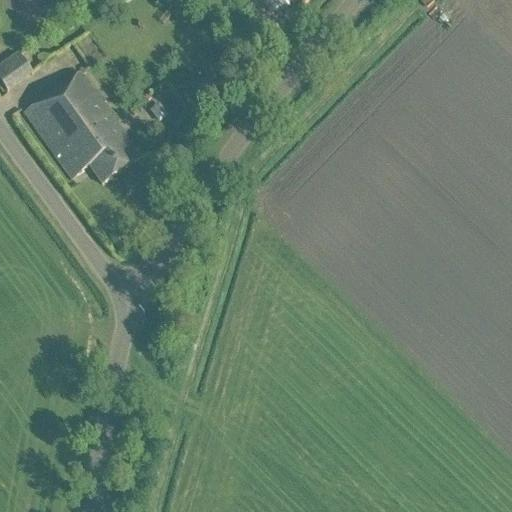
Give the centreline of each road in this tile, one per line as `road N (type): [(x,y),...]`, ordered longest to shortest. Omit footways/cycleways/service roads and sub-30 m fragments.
road 1 (tertiary): [(129,307),(225,156),(354,0)]
road 2 (unclassified): [(129,307),(0,130)]
road 3 (tertiary): [(90,511),(129,307)]
